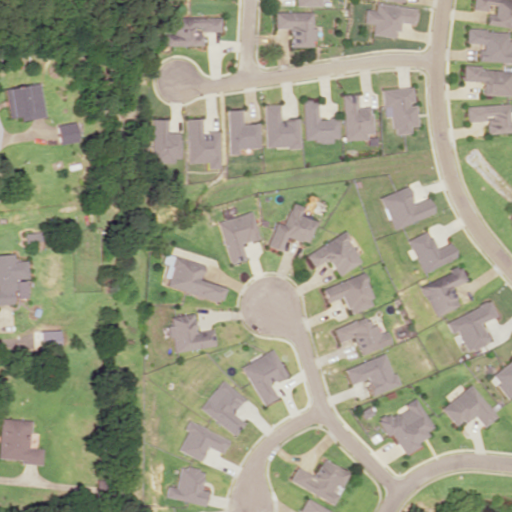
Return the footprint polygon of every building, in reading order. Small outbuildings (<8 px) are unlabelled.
[(484,24),(511,27),(511,0),(470,0),(470,8),(486,10),(486,4),(493,5),(492,13),(485,12),(484,24)] [(369,34),(395,37),(397,22),(413,23),(415,7),(374,2),(373,10),(363,9),(362,22),(371,23),(369,34)] [(273,11),(273,28),(288,27),(288,46),(313,46),(313,27),(310,27),(310,11),(273,11)] [(162,45),(200,45),(200,30),(218,30),(219,17),(176,16),(175,24),(170,24),(170,33),(162,33),(162,45)] [(511,61),(511,48),(509,49),(509,39),(506,39),(506,30),(464,28),(464,42),(477,43),(477,61),(511,61)] [(460,80),(480,81),(479,94),(510,95),(511,70),(477,69),(477,64),(461,64),(460,80)] [(3,88),(8,118),(18,116),(19,120),(43,116),(37,81),(3,88)] [(415,125),(413,102),(412,103),(410,85),(379,88),(380,106),(388,106),(390,135),(409,133),(408,125),(415,125)] [(341,140),(369,139),(368,106),(356,106),(355,94),(340,94),(341,140)] [(302,140),(336,140),(336,117),(316,118),(316,99),(301,100),(302,140)] [(263,147),(297,146),(297,118),(279,118),(278,103),(261,104),(263,147)] [(511,131),(511,110),(507,111),(506,103),(463,105),(464,121),(483,120),(483,133),(511,131)] [(258,147),(257,122),(240,122),(240,108),(224,109),(226,154),(237,153),(237,147),(258,147)] [(217,168),(217,130),(200,131),(199,117),(184,118),(185,162),(206,162),(206,168),(217,168)] [(165,131),(165,118),(150,118),(149,160),(178,161),(178,131),(165,131)] [(57,143),(76,141),(73,122),(55,124),(57,143)] [(426,197),(411,202),(405,185),(378,195),(390,228),(432,213),(426,197)] [(264,245),(278,250),(283,235),(305,243),(314,219),(299,213),(301,206),(289,201),(281,224),(272,221),(264,245)] [(215,221),(228,264),(244,259),(239,243),(256,238),(248,210),(215,221)] [(405,239),(421,273),(455,257),(447,241),(434,248),(425,229),(405,239)] [(336,275),(359,260),(341,230),(303,254),(311,267),(325,258),(336,275)] [(40,240),(39,231),(22,233),(23,242),(40,240)] [(0,303),(11,303),(11,297),(25,297),(24,260),(12,260),(12,253),(0,253),(0,303)] [(221,286),(197,280),(201,264),(161,253),(159,262),(165,264),(160,285),(217,301),(221,286)] [(433,316),(457,305),(449,286),(465,279),(458,265),(418,283),(433,316)] [(341,296),(348,314),(373,304),(360,272),(320,288),(326,302),(341,296)] [(494,315),(487,300),(443,321),(449,333),(455,331),(465,352),(488,341),(479,322),(494,315)] [(166,316),(170,351),(213,346),(211,328),(193,331),(191,313),(166,316)] [(358,354),(389,342),(384,330),(378,333),(374,322),(370,324),(366,315),(332,328),(337,342),(351,336),(358,354)] [(54,348),(53,330),(32,330),(33,349),(54,348)] [(261,405),(276,397),(268,383),(284,374),(270,348),(239,365),(261,405)] [(370,395),(396,384),(383,352),(342,368),(349,384),(363,378),(370,395)] [(511,357),(488,374),(505,397),(511,392),(511,357)] [(242,397),(220,379),(198,407),(232,435),(242,422),(230,412),(242,397)] [(439,407),(453,425),(460,419),(462,423),(472,415),(481,426),(494,415),(468,383),(439,407)] [(431,429),(413,397),(401,403),(402,406),(376,421),(384,436),(389,433),(401,454),(416,445),(413,440),(431,429)] [(0,458),(18,459),(18,462),(40,463),(40,448),(28,447),(28,419),(0,417),(0,458)] [(201,465),(209,450),(223,457),(230,444),(188,424),(183,434),(187,436),(177,455),(201,465)] [(346,471),(320,457),(311,474),(295,466),(287,481),(330,503),(346,471)] [(179,465),(174,487),(166,485),(164,495),(203,505),(206,491),(198,489),(203,471),(179,465)] [(297,511),(299,511),(333,511),(304,497),(297,511)]
